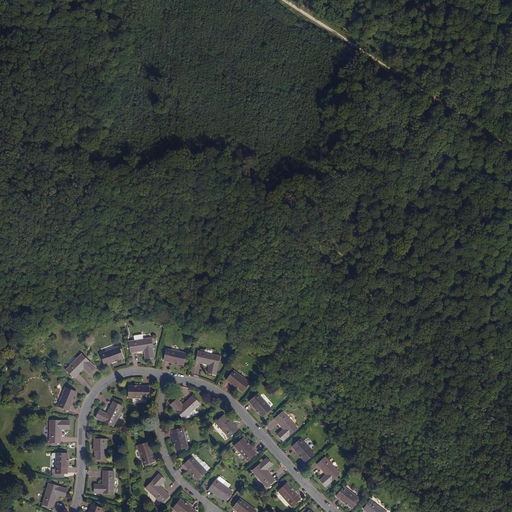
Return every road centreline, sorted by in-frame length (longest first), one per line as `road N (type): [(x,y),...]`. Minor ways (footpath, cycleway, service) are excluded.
road 1 (track): [(287,0),(511,150)]
road 2 (residential): [(333,511),(229,401),(166,376)]
road 3 (residential): [(166,376),(136,370),(94,391),(83,415),(72,511)]
road 4 (residential): [(211,507),(167,461),(159,411),(166,376)]
